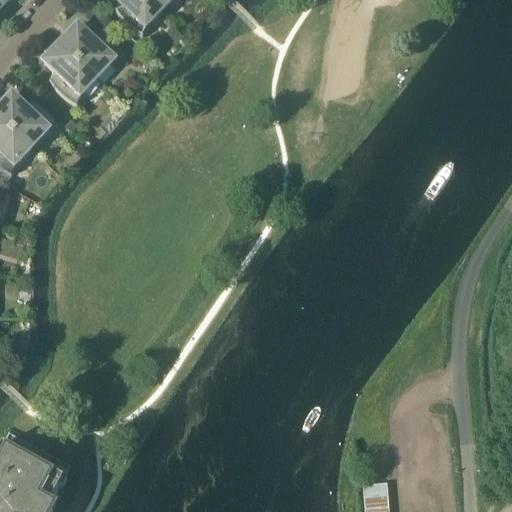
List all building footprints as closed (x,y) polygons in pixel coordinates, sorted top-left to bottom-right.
[(9,0),(0,0),(0,9),(1,10),(9,0)] [(162,12),(148,0),(111,0),(123,10),(116,15),(115,14),(114,14),(117,18),(120,22),(123,26),(126,29),(130,32),(133,35),(137,38),(142,40),(142,39),(141,39),(148,26),(162,12)] [(148,0),(162,12),(173,0),(148,0)] [(59,47),(96,82),(109,68),(122,60),(122,61),(123,60),(122,58),(120,56),(118,52),(116,51),(113,47),(107,42),(106,41),(102,38),(100,37),(95,34),(95,35),(96,36),(92,43),(76,28),(59,47)] [(96,82),(59,47),(42,65),(57,80),(50,84),(49,83),(48,84),(51,88),(52,90),(57,95),(60,99),(66,103),(68,105),(72,107),(76,110),(76,109),(76,108),(83,96),(96,82)] [(34,106),(30,103),(29,105),(30,105),(26,112),(11,98),(0,108),(0,122),(30,151),(44,137),(56,130),(57,130),(56,128),(55,126),(52,122),(49,118),(45,115),(42,111),(38,109),(34,106)] [(30,151),(0,122),(0,172),(0,173),(6,177),(10,179),(11,178),(10,178),(17,165),(30,151)] [(0,511),(52,511),(61,497),(56,494),(70,469),(8,435),(0,449),(0,511)] [(388,511),(386,486),(363,488),(364,511),(388,511)]
